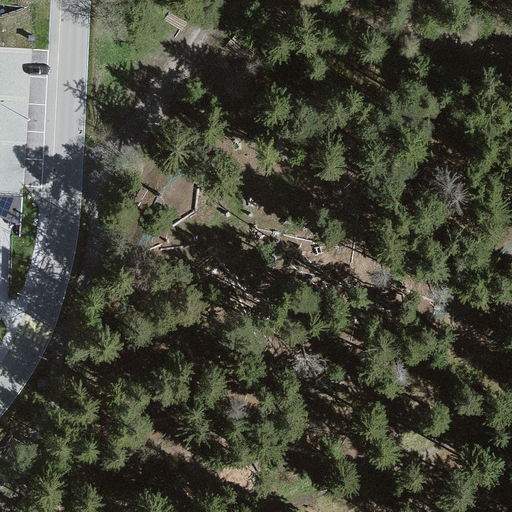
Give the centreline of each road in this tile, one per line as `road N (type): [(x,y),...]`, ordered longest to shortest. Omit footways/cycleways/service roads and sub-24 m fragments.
road 1 (residential): [(74,0),(58,233),(27,349),(0,391)]
road 2 (track): [(234,0),(158,103),(101,151),(66,159)]
road 3 (track): [(282,0),(511,50)]
